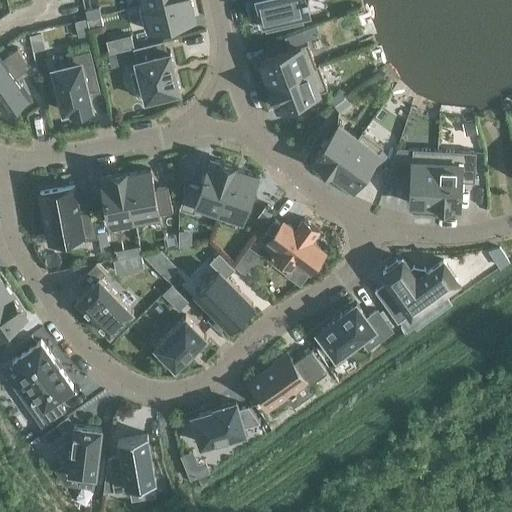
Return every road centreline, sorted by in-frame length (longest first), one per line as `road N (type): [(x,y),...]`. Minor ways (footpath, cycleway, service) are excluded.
road 1 (residential): [(9,167),(14,252),(78,342),(116,380),(155,391),(191,389),(215,374),(275,316),(355,264),(372,231)]
road 2 (residential): [(192,122),(169,134),(9,167)]
road 3 (residential): [(372,231),(324,203),(255,137)]
road 4 (residential): [(511,220),(419,239),(372,231)]
